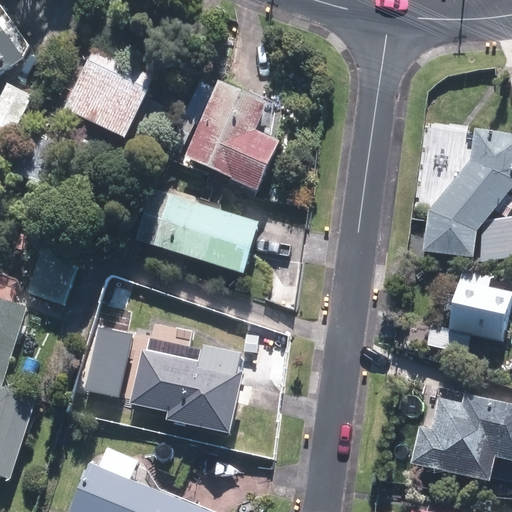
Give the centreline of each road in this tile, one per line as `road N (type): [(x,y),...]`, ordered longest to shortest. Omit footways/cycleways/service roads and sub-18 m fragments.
road 1 (residential): [(316,511),(389,17)]
road 2 (residential): [(511,14),(389,17)]
